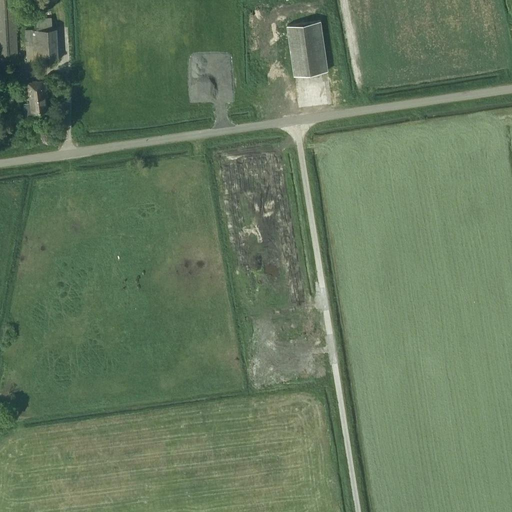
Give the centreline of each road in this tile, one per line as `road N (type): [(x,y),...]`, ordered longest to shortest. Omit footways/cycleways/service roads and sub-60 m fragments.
road 1 (unclassified): [(357,511),(295,120)]
road 2 (unclassified): [(0,163),(295,120)]
road 3 (unclassified): [(295,120),(511,88)]
